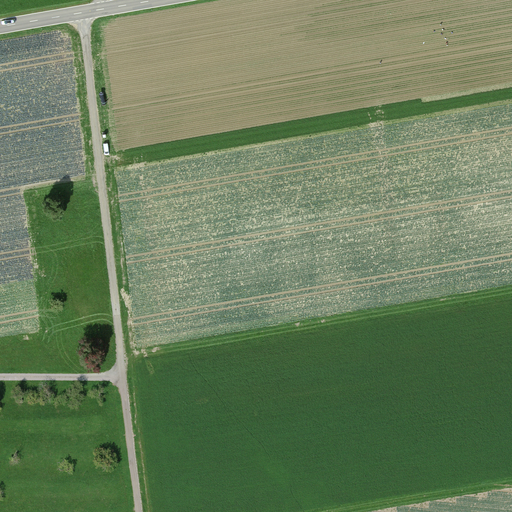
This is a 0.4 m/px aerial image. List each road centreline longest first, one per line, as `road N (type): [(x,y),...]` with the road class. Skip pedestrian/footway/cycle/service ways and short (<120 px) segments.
road 1 (track): [(138,511),(83,12)]
road 2 (tertiary): [(157,0),(0,27)]
road 3 (track): [(0,378),(122,377)]
